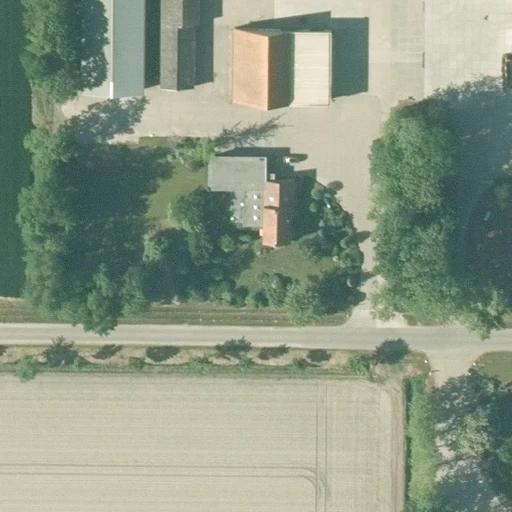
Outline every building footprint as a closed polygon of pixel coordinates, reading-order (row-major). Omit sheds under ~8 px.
[(143,0),(82,0),(81,92),(142,92),(143,0)] [(161,0),(160,89),(192,90),(193,26),(197,26),(197,0),(161,0)] [(328,102),(329,30),(233,29),(232,101),(328,102)] [(440,184),(440,171),(433,171),(432,184),(440,184)] [(290,241),(290,217),(293,217),(294,180),(265,180),(264,204),(264,241),(290,241)]
